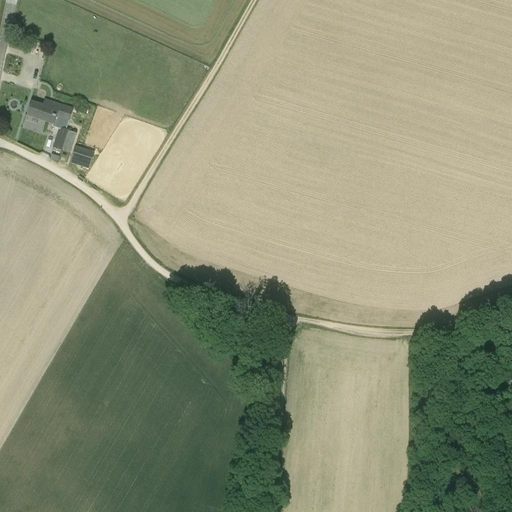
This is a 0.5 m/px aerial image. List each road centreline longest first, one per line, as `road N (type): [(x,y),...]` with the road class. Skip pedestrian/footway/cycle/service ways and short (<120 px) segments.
road 1 (track): [(255,0),(117,221)]
road 2 (track): [(279,316),(265,511)]
road 3 (track): [(117,221),(165,274),(279,316)]
road 4 (track): [(279,316),(431,336)]
road 5 (track): [(117,221),(75,181),(0,142)]
